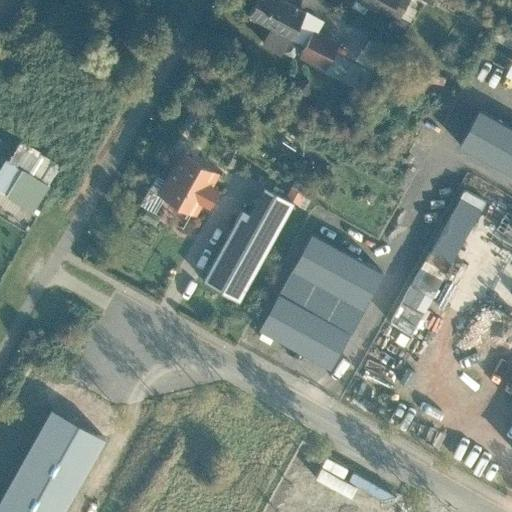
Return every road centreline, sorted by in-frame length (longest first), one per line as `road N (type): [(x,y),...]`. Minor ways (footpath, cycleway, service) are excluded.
road 1 (residential): [(491,511),(109,300)]
road 2 (residential): [(201,0),(2,351)]
